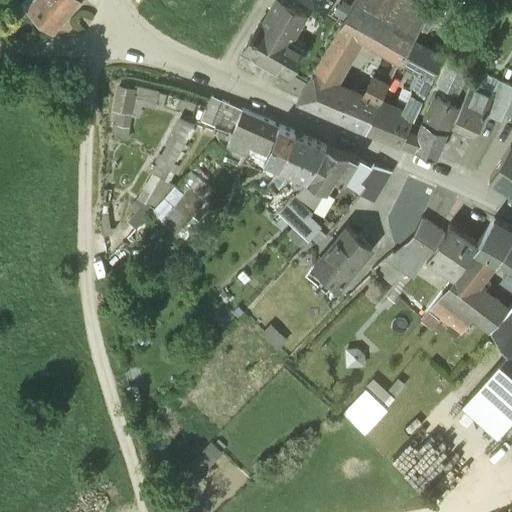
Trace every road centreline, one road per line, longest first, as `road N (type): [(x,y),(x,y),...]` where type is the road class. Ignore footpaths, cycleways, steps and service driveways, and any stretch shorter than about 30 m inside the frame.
road 1 (track): [(86,52),(88,233),(104,361),(145,511)]
road 2 (residential): [(511,214),(155,55),(110,49)]
